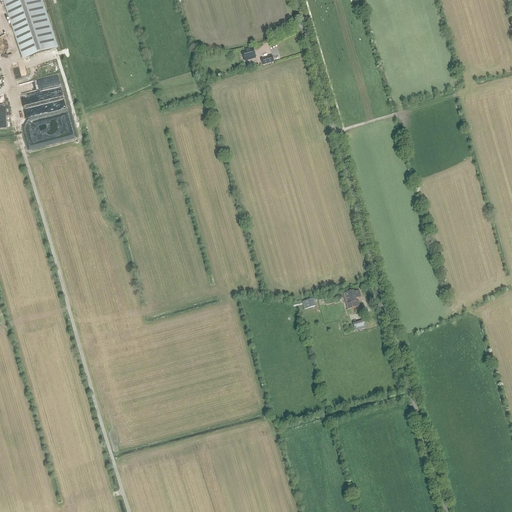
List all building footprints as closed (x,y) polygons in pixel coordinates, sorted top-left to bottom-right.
[(58,48),(42,0),(2,0),(22,60),(58,48)] [(255,58),(254,53),(254,52),(254,51),(253,51),(253,49),(242,52),(244,61),(255,58)] [(269,57),(258,60),(260,67),(271,64),(269,57)] [(353,291),(343,294),(347,310),(351,309),(352,309),(357,307),(359,306),(358,304),(358,301),(356,302),(355,299),(361,297),(359,291),(353,292),(353,291)] [(315,307),(313,299),(302,302),(304,310),(315,307)]
